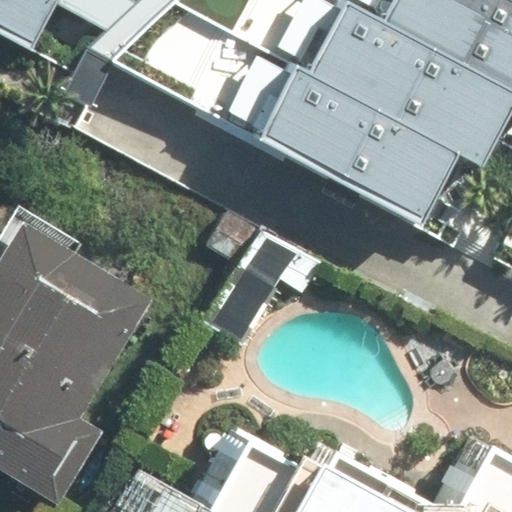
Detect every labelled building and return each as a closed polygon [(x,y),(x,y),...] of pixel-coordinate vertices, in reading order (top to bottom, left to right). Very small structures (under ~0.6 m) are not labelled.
[(0,0),(0,38),(22,50),(47,1),(98,27),(78,45),(53,91),(80,106),(105,60),(103,58),(166,0),(0,0)] [(511,0),(372,0),(363,17),(331,0),(328,0),(290,71),(276,63),(236,135),(398,223),(439,149),(464,163),(502,94),(511,99),(511,0)] [(140,298),(5,217),(0,225),(0,476),(32,495),(21,511),(76,511),(77,510),(53,496),(93,429),(69,415),(140,298)] [(292,296),(307,270),(248,234),(192,327),(236,353),(276,286),(292,296)] [(511,511),(511,487),(444,450),(409,511),(385,511),(386,511),(287,458),(276,479),(203,439),(163,511),(511,511)]
